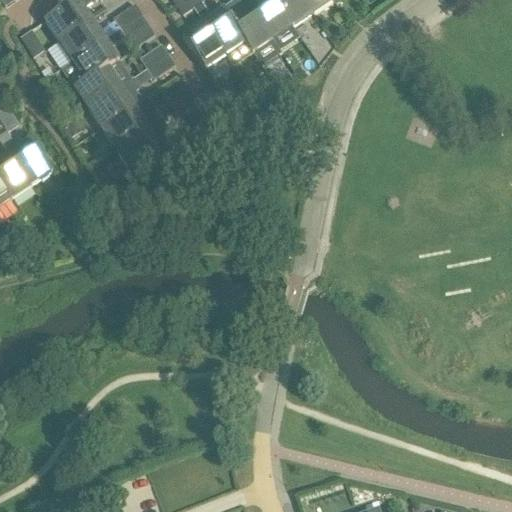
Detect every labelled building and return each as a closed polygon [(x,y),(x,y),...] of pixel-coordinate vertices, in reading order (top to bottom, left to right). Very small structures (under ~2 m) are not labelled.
[(0,0),(0,1),(6,10),(20,0),(0,0)] [(81,0),(79,2),(45,24),(59,46),(93,23),(86,12),(100,3),(100,4),(105,0),(81,0)] [(194,11),(186,0),(170,0),(183,19),(194,11)] [(204,25),(227,59),(244,47),(245,47),(229,23),(230,22),(223,12),(212,20),(202,6),(204,4),(201,0),(186,0),(194,11),(204,25)] [(244,47),(251,59),(274,44),(244,0),(228,0),(239,16),(230,22),(229,23),(245,47),(244,47)] [(294,30),(273,0),(263,0),(260,2),(258,0),(244,0),(274,44),(294,30)] [(314,16),(303,0),(273,0),(294,30),(314,16)] [(334,3),(331,0),(303,0),(314,16),(334,3)] [(135,8),(113,23),(121,34),(143,20),(135,8)] [(107,44),(72,66),(84,84),(85,85),(108,70),(109,71),(120,64),(112,52),(126,42),(128,44),(149,29),(143,20),(121,34),(107,44)] [(93,23),(59,46),(72,66),(107,44),(93,23)] [(183,39),(182,40),(205,74),(227,59),(204,25),(183,39)] [(148,74),(170,60),(162,48),(140,63),(148,74)] [(154,84),(176,69),(170,60),(148,74),(154,84)] [(84,84),(74,91),(89,114),(134,83),(133,82),(122,90),(109,71),(108,70),(85,85),(84,84)] [(134,83),(89,114),(102,133),(143,106),(135,94),(139,91),(134,83)] [(174,114),(196,99),(188,88),(167,103),(174,114)] [(181,124),(203,109),(196,99),(174,114),(181,124)] [(115,153),(160,123),(154,114),(150,117),(143,106),(102,133),(115,153)] [(0,120),(0,143),(8,156),(9,156),(31,189),(52,175),(30,142),(17,150),(8,137),(10,135),(0,120)] [(160,123),(115,153),(128,174),(131,172),(133,175),(145,168),(143,164),(162,151),(153,138),(165,130),(160,123)] [(8,156),(0,161),(0,185),(11,202),(31,189),(9,156),(8,156)] [(0,209),(11,202),(0,185),(0,209)]
